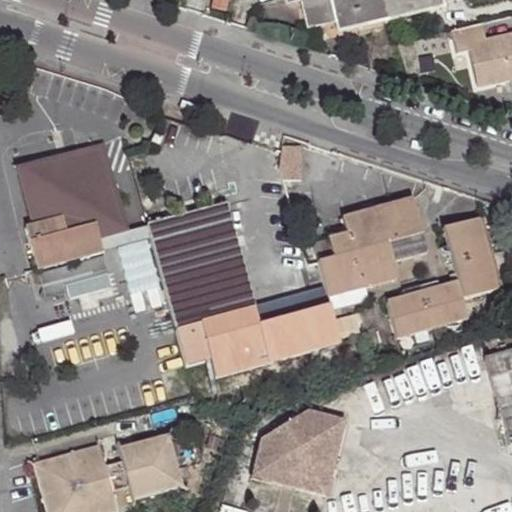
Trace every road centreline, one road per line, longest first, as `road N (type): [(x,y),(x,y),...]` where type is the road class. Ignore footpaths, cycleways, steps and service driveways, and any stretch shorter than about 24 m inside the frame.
road 1 (tertiary): [(0,23),(511,180)]
road 2 (tertiary): [(511,152),(39,0)]
